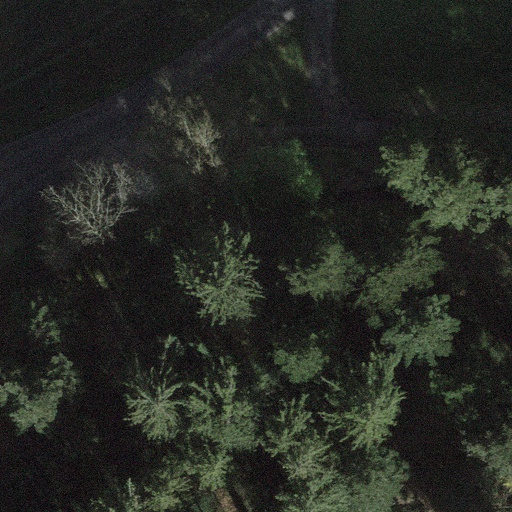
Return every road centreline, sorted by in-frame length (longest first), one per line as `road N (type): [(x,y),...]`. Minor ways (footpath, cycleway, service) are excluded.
road 1 (track): [(511,149),(338,142),(88,156)]
road 2 (unclassified): [(124,118),(282,0)]
road 3 (unclassified): [(124,118),(88,156),(0,217)]
road 4 (track): [(325,0),(321,67),(338,142)]
road 5 (unclassified): [(0,160),(124,118)]
